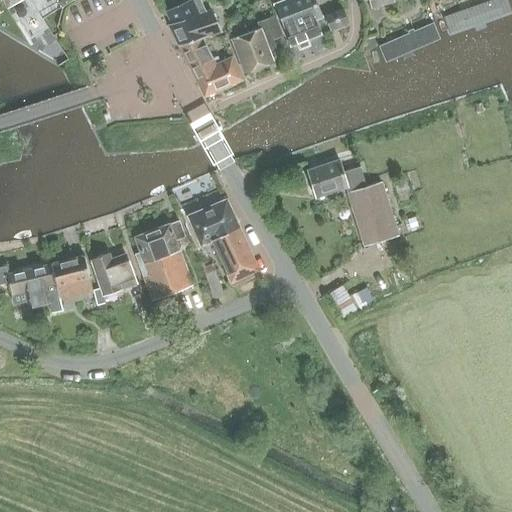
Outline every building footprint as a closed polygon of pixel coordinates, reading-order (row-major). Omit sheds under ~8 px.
[(0,0),(4,8),(18,0),(0,0)] [(220,32),(215,20),(210,10),(205,13),(199,0),(191,0),(165,12),(170,24),(168,25),(178,46),(202,38),(202,39),(220,32)] [(313,19),(320,16),(313,0),(288,0),(275,5),(290,45),(319,34),(313,19)] [(394,3),(392,0),(367,0),(371,10),(394,3)] [(511,15),(506,0),(497,0),(443,19),(450,38),(511,16),(511,15)] [(330,30),(347,23),(342,10),(325,16),(330,30)] [(283,36),(275,16),(264,21),(272,40),(283,36)] [(244,73),(273,62),(269,52),(276,50),(272,40),(264,21),(257,23),(259,29),(231,39),(244,73)] [(432,25),(379,47),(386,64),(439,41),(432,25)] [(212,59),(202,39),(202,38),(178,46),(204,97),(242,79),(231,57),(219,62),(217,57),(212,59)] [(364,246),(398,236),(381,182),(366,186),(360,167),(343,172),(339,160),(307,170),(316,198),(345,188),(364,246)] [(231,282),(257,270),(241,234),(241,233),(226,200),(187,216),(200,245),(210,241),(231,282)] [(175,240),(184,237),(178,221),(169,225),(169,224),(134,237),(140,252),(134,255),(143,277),(152,301),(192,286),(177,245),(175,240)] [(121,289),(135,284),(125,254),(111,259),(108,253),(90,260),(102,295),(121,288),(121,289)] [(59,299),(92,291),(84,255),(50,264),(57,291),(46,294),(49,303),(52,313),(62,311),(59,299)] [(0,284),(8,283),(12,298),(13,304),(27,301),(29,308),(49,303),(46,294),(57,291),(50,264),(7,274),(5,266),(0,267),(0,284)] [(212,296),(223,292),(216,271),(205,275),(212,296)] [(355,310),(341,285),(327,293),(341,318),(355,310)] [(93,290),(97,306),(105,304),(100,289),(93,290)] [(133,297),(137,309),(148,305),(144,293),(133,297)] [(288,339),(280,343),(286,352),(293,348),(288,339)]
